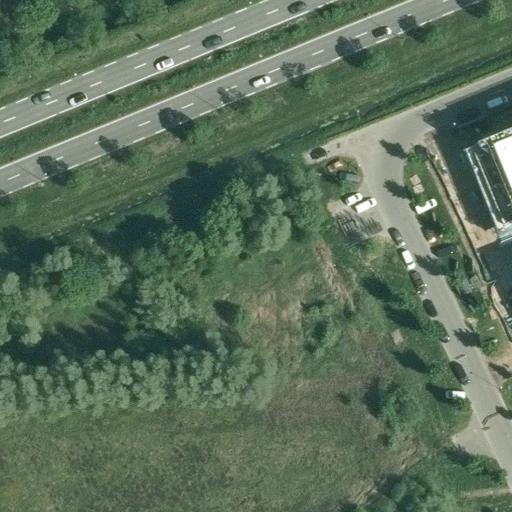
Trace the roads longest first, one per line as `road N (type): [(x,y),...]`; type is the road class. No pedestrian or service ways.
road 1 (primary): [(0,183),(451,0)]
road 2 (unclassified): [(511,457),(383,182),(380,156)]
road 3 (primary): [(305,0),(0,124)]
road 4 (unclassified): [(511,84),(394,134),(380,156)]
